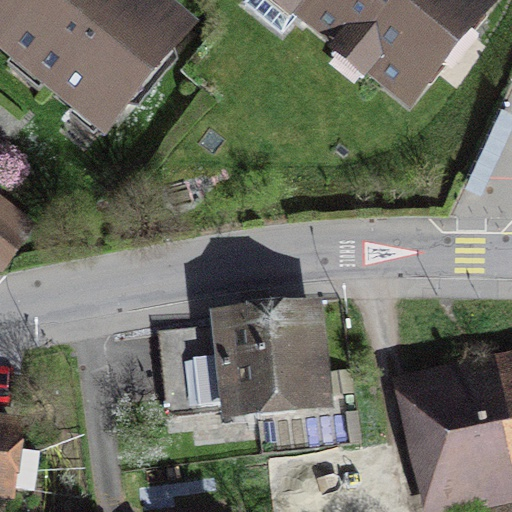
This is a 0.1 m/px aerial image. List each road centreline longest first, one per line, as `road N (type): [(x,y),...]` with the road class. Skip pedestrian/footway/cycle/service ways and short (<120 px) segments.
road 1 (residential): [(0,302),(347,260),(511,256)]
road 2 (track): [(418,511),(379,319),(347,260)]
